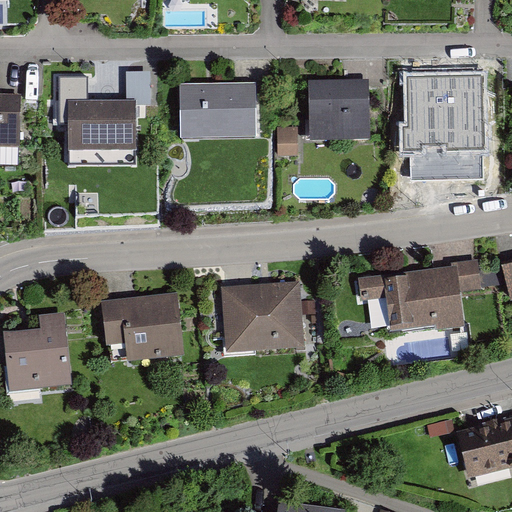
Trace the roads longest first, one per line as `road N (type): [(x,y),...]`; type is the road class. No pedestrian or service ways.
road 1 (tertiary): [(511,372),(0,498)]
road 2 (residential): [(0,276),(71,259),(235,251),(511,219)]
road 3 (residential): [(0,49),(511,45)]
